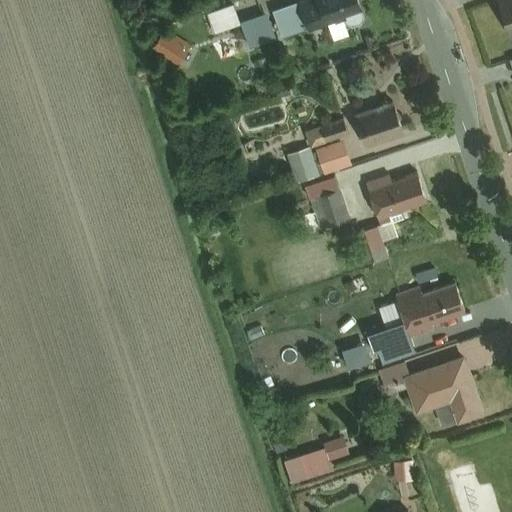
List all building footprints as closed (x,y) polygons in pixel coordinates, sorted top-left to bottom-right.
[(363,0),(292,0),(273,7),(283,36),(345,14),(347,20),(353,22),(364,18),(367,11),(363,0)] [(511,0),(501,0),(511,30),(511,0)] [(276,35),(267,8),(241,16),(250,44),(276,35)] [(406,130),(396,102),(358,115),(367,143),(406,130)] [(345,122),(302,127),(303,142),(346,136),(345,122)] [(345,135),(318,144),(326,170),(354,161),(345,135)] [(300,179),(321,172),(311,142),(290,150),(300,179)] [(393,176),(390,170),(365,180),(383,224),(407,215),(404,206),(430,196),(418,167),(393,176)] [(305,212),(310,230),(353,219),(344,185),(311,194),(315,209),(305,212)] [(422,280),(397,289),(413,332),(436,324),(433,317),(469,304),(458,275),(425,288),(422,280)] [(488,408),(467,347),(403,369),(417,409),(453,396),(461,417),(488,408)] [(292,479),(336,465),(333,455),(351,449),(346,433),(284,453),(292,479)] [(396,456),(397,478),(416,477),(415,456),(396,456)] [(415,511),(412,503),(385,511),(415,511)]
